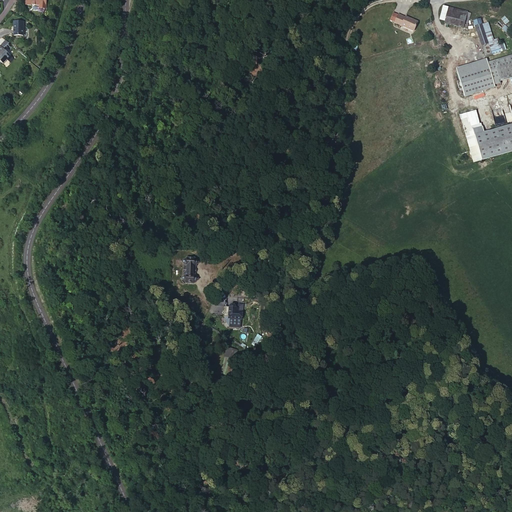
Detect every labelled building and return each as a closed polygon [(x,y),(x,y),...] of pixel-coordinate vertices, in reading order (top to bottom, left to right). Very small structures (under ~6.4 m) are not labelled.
[(467,12),(448,7),(445,20),(444,22),(463,27),(467,12)] [(414,32),(418,22),(406,17),(405,18),(399,15),(395,23),(414,32)] [(494,46),(492,40),(487,22),(482,24),(480,19),(473,21),(485,56),(492,54),(490,47),(494,46)] [(511,39),(511,38),(511,32),(509,30),(509,29),(499,20),(496,23),(506,32),(505,33),(511,39)] [(23,22),(14,22),(14,36),(23,36),(23,22)] [(498,38),(492,40),(494,46),(490,47),(492,54),(502,51),(498,38)] [(12,46),(5,40),(0,46),(0,61),(3,64),(10,55),(4,50),(7,47),(9,49),(12,46)] [(511,77),(511,56),(511,55),(487,62),(494,84),(500,83),(500,81),(509,78),(511,77)] [(456,68),(457,72),(487,62),(486,59),(456,68)] [(487,62),(457,72),(465,96),(495,87),(494,84),(487,62)] [(478,128),(480,134),(483,134),(475,110),(458,115),(473,163),(481,161),(472,130),(478,128)] [(481,161),(511,150),(511,124),(483,134),(480,134),(478,128),(472,130),(481,161)] [(187,274),(185,276),(182,279),(186,283),(188,283),(189,284),(191,284),(191,283),(193,283),(198,279),(195,277),(196,276),(195,275),(196,267),(196,266),(195,265),(198,263),(194,258),(187,258),(183,262),(185,264),(187,266),(187,274)] [(241,319),(241,317),(242,312),(238,312),(238,308),(235,308),(234,305),(231,305),(230,307),(225,307),(224,317),(229,318),(241,319)] [(221,373),(230,376),(235,356),(228,354),(227,357),(225,357),(221,373)]
